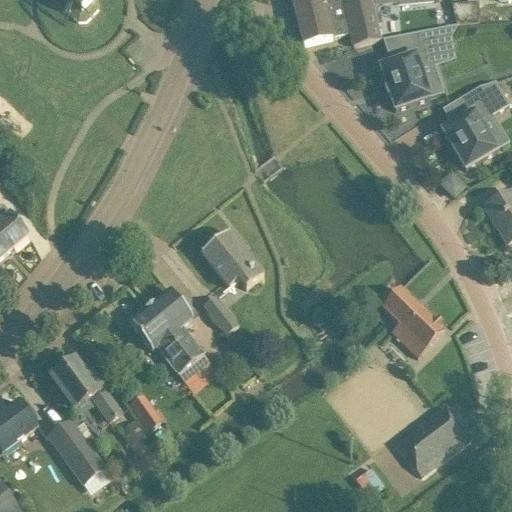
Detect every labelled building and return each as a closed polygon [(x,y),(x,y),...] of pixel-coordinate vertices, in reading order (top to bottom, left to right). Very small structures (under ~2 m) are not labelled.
[(65,13),(79,26),(86,26),(98,13),(98,6),(92,0),(70,0),(65,6),(65,13)] [(291,0),(304,49),(350,37),(353,50),(381,43),(371,0),(344,7),(341,0),(291,0)] [(453,10),(457,29),(480,27),(478,7),(453,10)] [(388,70),(381,73),(386,88),(385,88),(389,99),(390,99),(395,115),(430,103),(430,102),(420,72),(434,67),(451,61),(448,43),(446,32),(402,40),(405,47),(410,63),(392,69),(388,70)] [(469,120),(443,135),(466,174),(498,155),(481,127),(510,110),(495,86),(480,91),(459,103),(469,120)] [(462,192),(451,180),(442,189),(453,200),(462,192)] [(485,211),(507,249),(511,246),(511,197),(508,200),(508,198),(485,211)] [(0,222),(2,225),(0,227),(0,263),(28,239),(2,209),(0,210),(0,222)] [(229,292),(238,284),(246,294),(264,280),(229,236),(202,257),(229,292)] [(444,336),(399,293),(381,313),(398,329),(390,337),(418,363),(444,336)] [(179,380),(193,398),(211,384),(207,380),(215,374),(182,332),(193,323),(170,295),(152,310),(171,334),(166,338),(168,341),(167,341),(191,371),(179,380)] [(204,310),(226,339),(238,330),(215,301),(204,310)] [(156,352),(179,380),(191,371),(167,341),(168,341),(166,338),(171,334),(152,310),(129,327),(152,356),(156,352)] [(111,427),(121,419),(91,379),(86,382),(74,366),(51,383),(75,414),(92,402),(111,427)] [(405,440),(403,376),(345,378),(347,442),(405,440)] [(130,408),(149,436),(162,426),(143,399),(130,408)] [(0,454),(2,457),(37,431),(18,406),(0,418),(0,454)] [(397,449),(422,481),(471,444),(446,412),(397,449)] [(49,441),(84,489),(106,473),(71,425),(49,441)] [(124,441),(148,472),(162,461),(137,430),(124,441)] [(130,484),(113,460),(104,466),(121,490),(130,484)] [(19,511),(0,486),(0,511),(19,511)]
